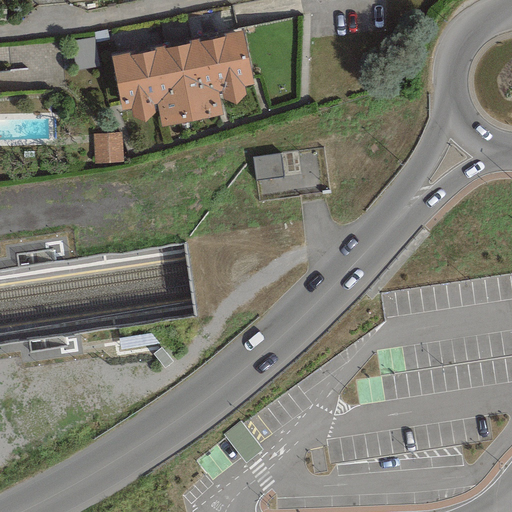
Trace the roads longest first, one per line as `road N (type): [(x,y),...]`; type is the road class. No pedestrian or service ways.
road 1 (primary): [(0,511),(85,466),(252,348),(384,219)]
road 2 (residential): [(0,43),(220,0)]
road 3 (primary): [(452,84),(446,127),(384,219)]
road 4 (primary): [(384,219),(456,160),(511,147)]
